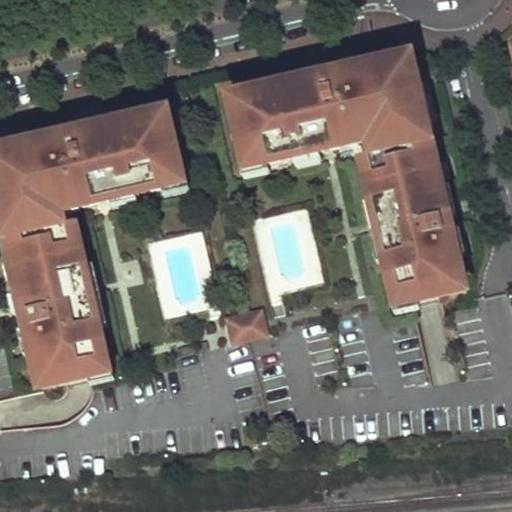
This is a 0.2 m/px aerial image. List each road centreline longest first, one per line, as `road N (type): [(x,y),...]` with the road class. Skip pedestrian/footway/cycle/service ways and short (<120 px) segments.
road 1 (primary): [(0,81),(348,0)]
road 2 (primary): [(227,0),(0,52)]
